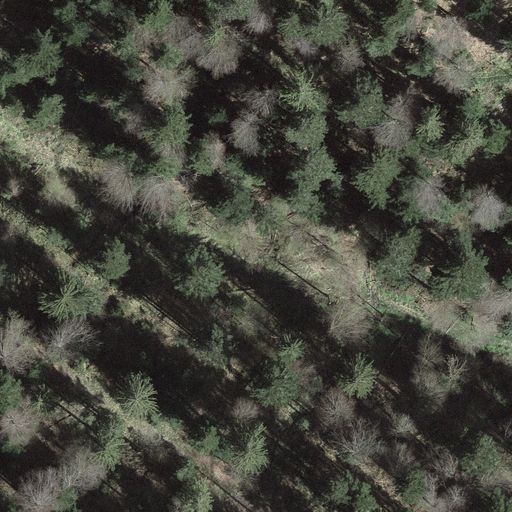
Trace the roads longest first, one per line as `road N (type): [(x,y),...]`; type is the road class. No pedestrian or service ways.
road 1 (track): [(511,344),(139,220),(0,129)]
road 2 (track): [(511,76),(407,76),(348,59),(270,69)]
